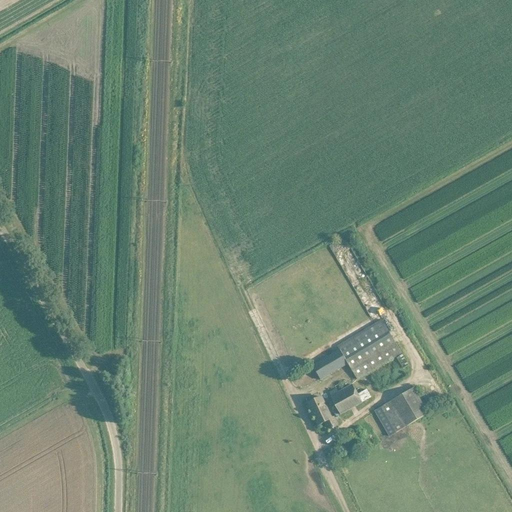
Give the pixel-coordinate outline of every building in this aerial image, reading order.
[(353,254),(356,260),(362,257),(359,251),(353,254)] [(339,350),(312,366),(321,380),(348,364),(357,380),(402,353),(382,320),(337,347),(339,350)] [(382,384),(376,386),(380,396),(385,394),(382,384)] [(337,389),(329,393),(341,414),(371,398),(367,390),(358,395),(353,385),(339,393),(337,389)] [(381,408),(396,433),(428,414),(413,389),(381,408)] [(322,397),(308,403),(318,426),(325,422),(329,430),(338,426),(334,418),(332,419),(322,397)]
